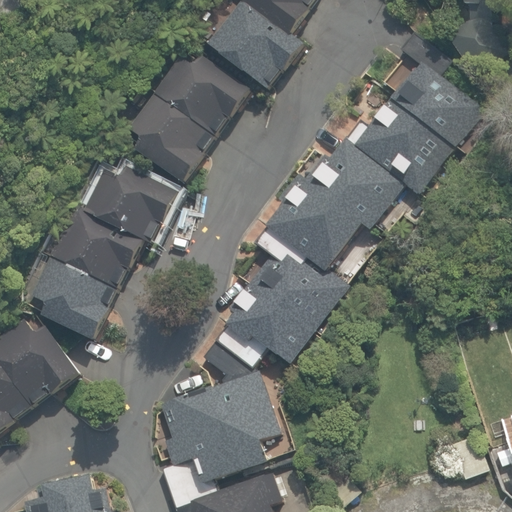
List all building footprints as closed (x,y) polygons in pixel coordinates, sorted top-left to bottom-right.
[(284,503),(275,474),(220,492),(218,484),(216,483),(270,462),(264,443),(285,434),(261,372),(254,372),(269,358),(294,368),(352,287),(329,273),(340,257),(364,226),(373,233),(407,185),(420,198),(494,103),(477,80),(510,53),(509,28),(493,25),(495,14),(511,16),(511,0),(469,0),(470,21),(450,38),(447,51),(419,29),(402,53),(416,70),(371,128),(362,122),(332,161),(325,156),(308,179),(299,173),(279,201),(281,210),(268,228),(258,244),(272,257),(231,310),(236,315),(228,328),(205,360),(228,376),(223,382),(223,386),(177,401),(164,407),(174,439),(166,443),(173,465),(164,470),(177,511),(275,511),(274,506),(284,503)] [(245,0),(210,47),(269,93),(284,73),(289,77),(309,51),(294,39),(316,9),(314,7),(319,0),(245,0)] [(146,143),(139,153),(188,187),(208,158),(205,157),(230,122),(233,124),(258,88),(205,52),(195,66),(182,57),(130,132),(146,143)] [(48,304),(42,315),(98,343),(113,312),(110,311),(130,271),(133,273),(147,244),(154,247),(164,227),(168,229),(185,195),(129,167),(123,179),(107,171),(87,211),(78,206),(33,297),(48,304)] [(463,315),(479,309),(472,291),(457,297),(463,315)] [(0,440),(22,425),(19,422),(53,398),(55,400),(84,379),(46,328),(37,335),(26,319),(0,338),(0,440)] [(454,445),(467,481),(491,472),(478,437),(454,445)] [(499,472),(511,467),(511,466),(506,449),(492,454),(499,472)] [(319,482),(344,510),(364,493),(339,464),(319,482)] [(112,511),(109,491),(100,493),(98,479),(40,490),(42,501),(26,504),(27,511),(112,511)]
